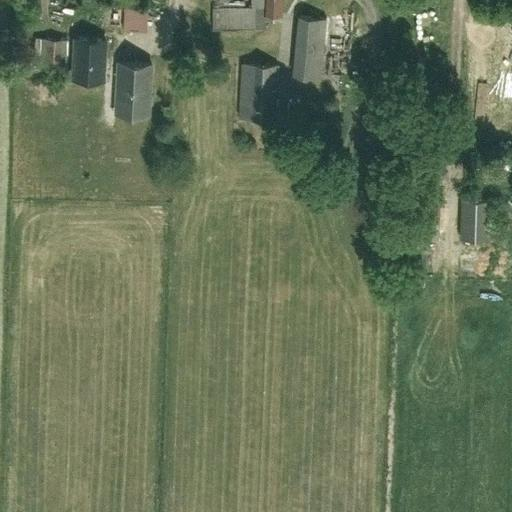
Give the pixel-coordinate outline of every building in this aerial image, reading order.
[(269,0),(269,15),(285,15),(285,0),(269,0)] [(265,7),(254,7),(216,7),(216,28),(265,28),(265,7)] [(320,78),(326,18),(298,16),(293,75),(320,78)] [(74,36),(72,79),(104,80),(106,38),(74,36)] [(35,69),(66,71),(67,40),(36,38),(35,69)] [(148,114),(151,64),(119,62),(116,112),(148,114)] [(275,119),(278,65),(243,63),(240,118),(275,119)] [(311,115),(312,103),(288,100),(287,114),(311,115)] [(304,124),(305,139),(329,139),(329,124),(304,124)] [(439,239),(440,191),(442,153),(405,152),(403,191),(402,238),(439,239)] [(500,169),(511,169),(511,157),(501,157),(500,169)] [(490,239),(490,199),(461,197),(460,239),(490,239)]
